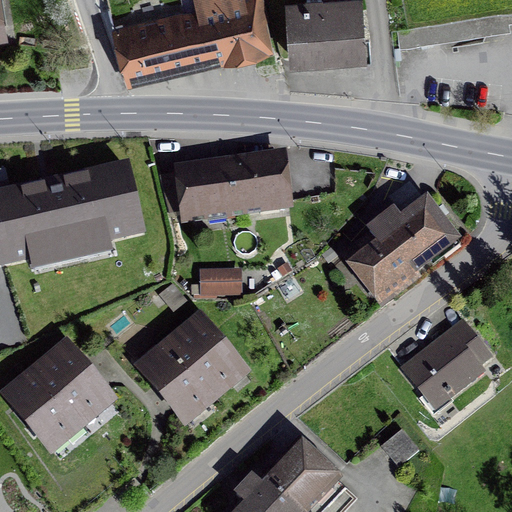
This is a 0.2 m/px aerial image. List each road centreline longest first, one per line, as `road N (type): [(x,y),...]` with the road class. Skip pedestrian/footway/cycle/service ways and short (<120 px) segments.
road 1 (residential): [(153,511),(474,259),(511,220)]
road 2 (primary): [(511,157),(225,114),(123,113)]
road 3 (primary): [(123,113),(0,118)]
